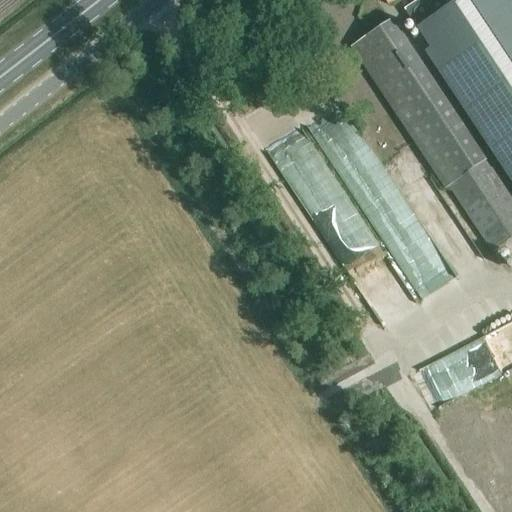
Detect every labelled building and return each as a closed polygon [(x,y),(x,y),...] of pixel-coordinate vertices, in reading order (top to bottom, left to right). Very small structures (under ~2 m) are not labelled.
[(511,0),(384,0),(388,6),(396,0),(421,0),(422,0),(405,12),(430,50),(425,53),(511,184),(511,0)] [(449,187),(485,163),(391,21),(351,47),(446,189),(449,187)] [(511,203),(485,163),(449,187),(493,253),(511,240),(511,203)] [(374,251),(341,266),(356,299),(389,283),(374,251)] [(448,273),(463,268),(457,252),(443,257),(448,273)] [(435,281),(373,314),(383,334),(445,302),(435,281)]
